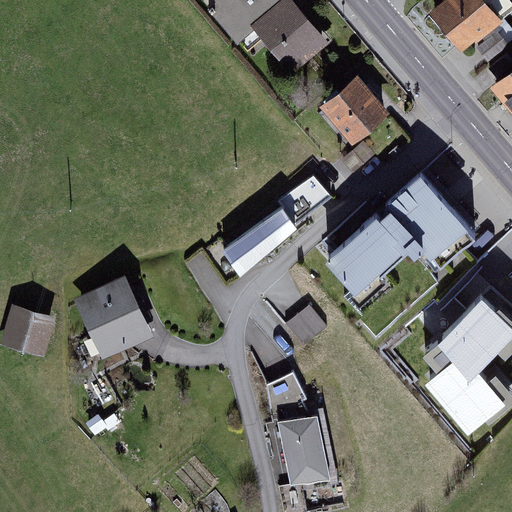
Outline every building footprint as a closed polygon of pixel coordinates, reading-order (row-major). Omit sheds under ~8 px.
[(298,0),(215,0),(219,4),(210,11),(240,47),(258,32),(292,74),(332,42),(298,0)] [(449,0),(432,14),(463,54),(503,23),(484,0),(449,0)] [(511,110),(511,72),(493,88),(511,110)] [(383,109),(356,78),(325,104),(352,135),(383,109)] [(376,211),(328,256),(360,290),(407,247),(430,272),(475,231),(420,171),(386,203),(390,207),(380,216),(376,211)] [(224,248),(240,270),(295,222),(331,194),(313,173),(278,198),(282,205),(224,248)] [(104,348),(145,329),(122,281),(81,300),(104,348)] [(474,363),(511,324),(481,295),(439,338),(426,350),(440,368),(430,377),(469,423),(501,394),(474,363)] [(309,303),(285,322),(304,344),(327,325),(309,303)] [(49,316),(15,308),(6,340),(41,349),(49,316)] [(293,369),(267,382),(272,421),(278,419),(290,483),(330,475),(317,411),(309,413),(302,398),(307,396),(293,369)]
